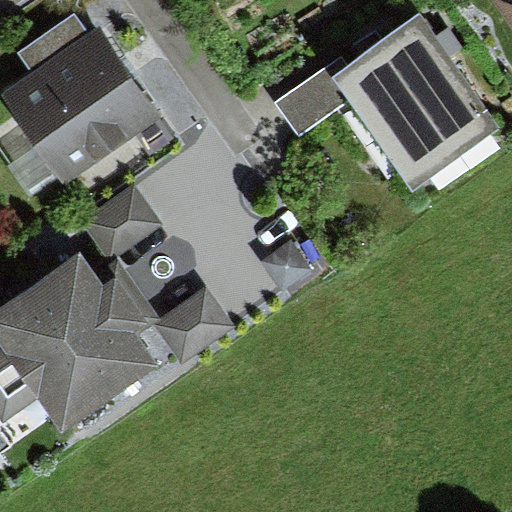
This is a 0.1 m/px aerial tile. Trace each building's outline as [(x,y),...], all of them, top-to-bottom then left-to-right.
[(422,0),(414,0),(332,56),(274,97),(298,130),(353,92),(407,172),(498,110),(422,0)] [(34,62),(3,84),(64,171),(103,144),(119,166),(167,132),(151,110),(160,105),(100,20),(88,28),(74,9),(23,46),(34,62)] [(134,179),(83,215),(110,253),(162,217),(134,179)] [(79,233),(0,287),(0,327),(8,338),(0,343),(0,405),(4,411),(40,386),(61,417),(159,350),(136,316),(150,306),(118,260),(104,270),(79,233)] [(292,234),(264,253),(285,284),(313,265),(292,234)] [(153,318),(183,359),(236,320),(205,279),(153,318)]
